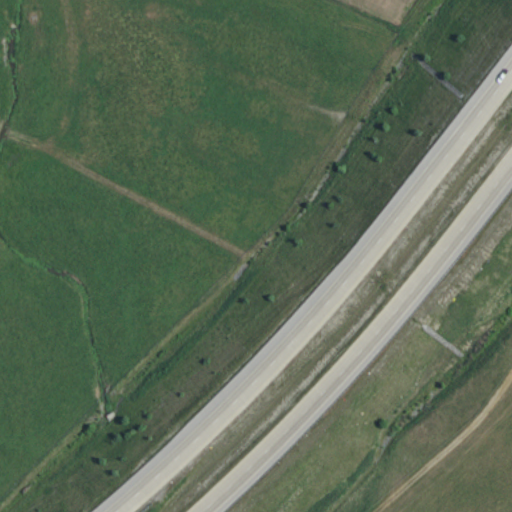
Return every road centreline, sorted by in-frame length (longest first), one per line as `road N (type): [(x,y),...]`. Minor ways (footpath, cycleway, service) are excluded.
road 1 (trunk): [(511,99),(309,344),(132,511)]
road 2 (trunk): [(226,511),(369,368),(511,193)]
